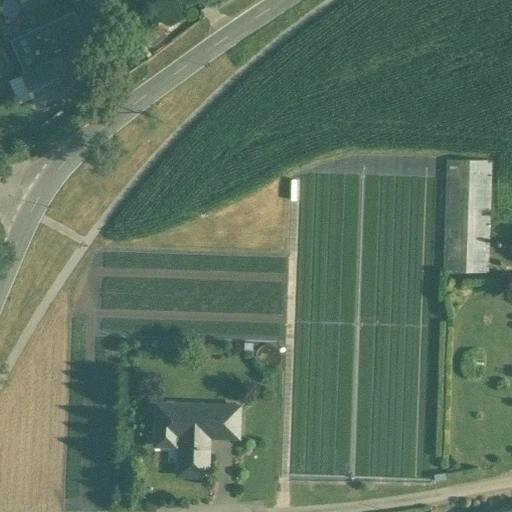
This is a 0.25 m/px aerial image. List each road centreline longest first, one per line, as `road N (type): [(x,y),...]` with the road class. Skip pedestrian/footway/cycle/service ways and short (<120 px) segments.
road 1 (secondary): [(279,0),(90,135),(30,210)]
road 2 (track): [(313,511),(511,478)]
